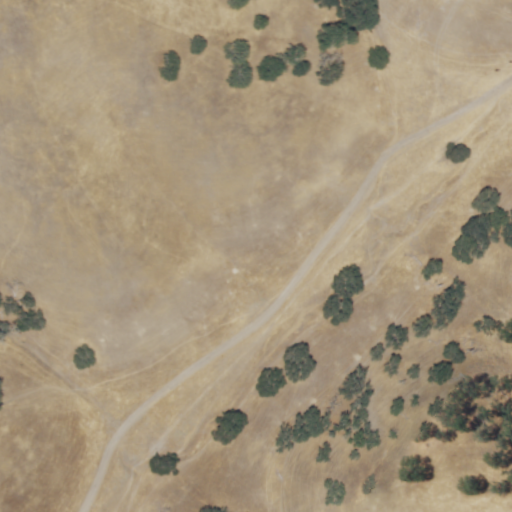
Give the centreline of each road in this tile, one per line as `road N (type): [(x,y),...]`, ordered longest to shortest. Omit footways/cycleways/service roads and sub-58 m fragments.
road 1 (track): [(511,109),(197,345),(90,511)]
road 2 (track): [(478,134),(456,0)]
